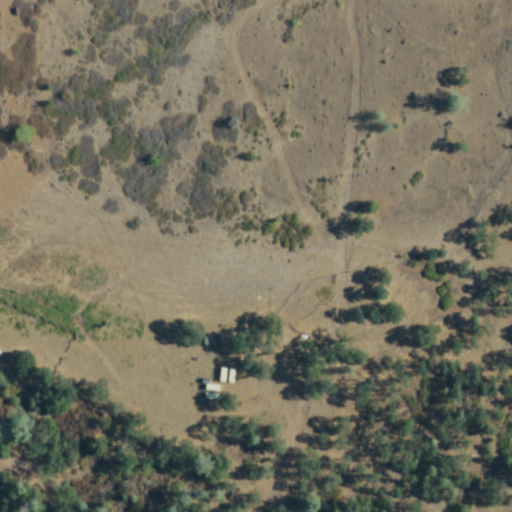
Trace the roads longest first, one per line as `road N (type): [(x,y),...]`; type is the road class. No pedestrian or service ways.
road 1 (track): [(0,471),(52,511),(223,506),(281,472),(297,404),(339,303),(338,274),(292,197),(231,50),(235,26),(267,0)]
road 2 (track): [(338,274),(352,110),(346,0)]
